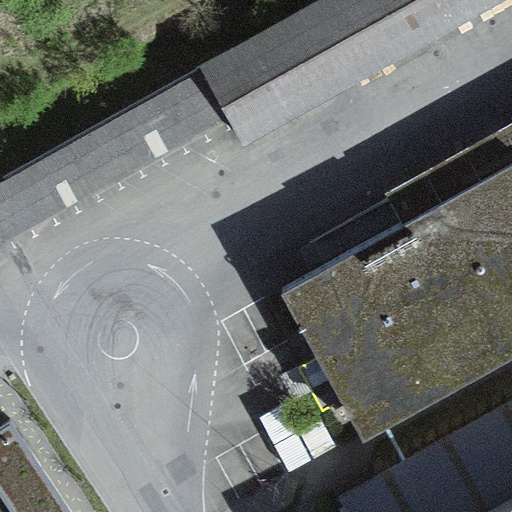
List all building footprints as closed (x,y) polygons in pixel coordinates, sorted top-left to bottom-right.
[(323,0),(203,67),(228,113),(241,137),(487,0),(323,0)] [(228,113),(203,67),(0,179),(0,228),(5,237),(228,113)] [(511,349),(511,159),(284,287),(364,432),(511,349)] [(72,511),(10,418),(0,424),(0,493),(12,511),(72,511)] [(511,511),(511,494),(479,511),(511,511)]
